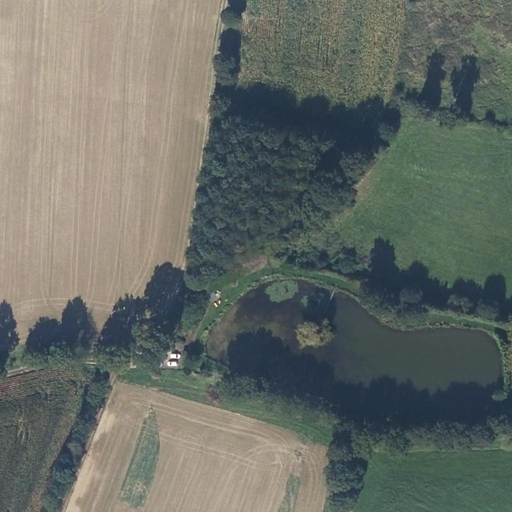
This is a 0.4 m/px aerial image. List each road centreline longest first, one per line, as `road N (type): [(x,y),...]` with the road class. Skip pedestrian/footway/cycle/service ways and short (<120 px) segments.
road 1 (track): [(0,377),(91,360),(141,369),(190,345),(224,285)]
road 2 (track): [(52,511),(109,364)]
